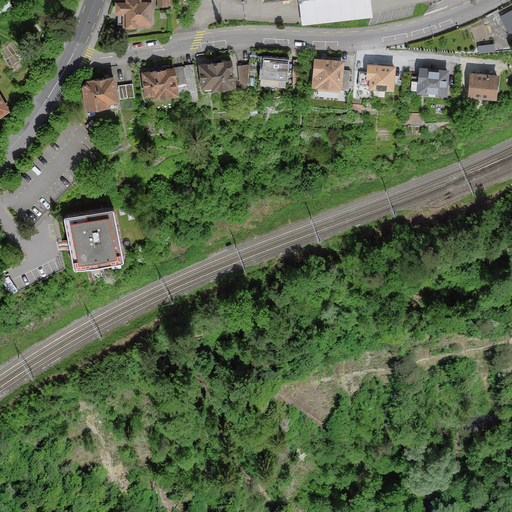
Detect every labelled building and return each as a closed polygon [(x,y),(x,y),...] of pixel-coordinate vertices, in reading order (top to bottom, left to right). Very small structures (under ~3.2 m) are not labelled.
[(122,0),(122,3),(114,3),(113,17),(117,18),(117,29),(135,30),(135,25),(149,26),(149,3),(140,3),(139,0),(122,0)] [(511,13),(503,18),(511,34),(511,13)] [(292,59),(261,56),(259,82),(290,85),(292,59)] [(231,60),(197,64),(201,93),(235,89),(231,60)] [(343,62),(312,60),(310,90),(341,92),(343,62)] [(186,77),(196,72),(191,61),(177,68),(178,71),(182,69),(186,77)] [(250,61),(239,61),(239,77),(251,77),(250,61)] [(396,68),(366,66),(364,91),(394,93),(396,68)] [(173,68),(139,74),(144,102),(178,96),(173,68)] [(448,73),(419,71),(418,83),(410,82),(409,94),(447,96),(448,73)] [(497,76),(468,74),(467,100),(495,102),(497,76)] [(113,78),(81,83),(86,111),(118,106),(113,78)] [(134,81),(119,82),(120,97),(135,96),(134,81)] [(0,91),(0,116),(11,110),(0,91)] [(112,212),(64,218),(73,283),(121,277),(112,212)]
